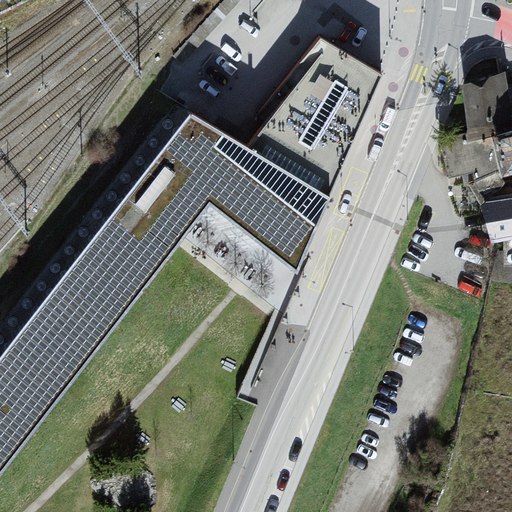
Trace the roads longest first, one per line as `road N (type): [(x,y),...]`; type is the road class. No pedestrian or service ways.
road 1 (tertiary): [(241,511),(432,76),(449,14)]
road 2 (unknown): [(357,511),(428,323)]
